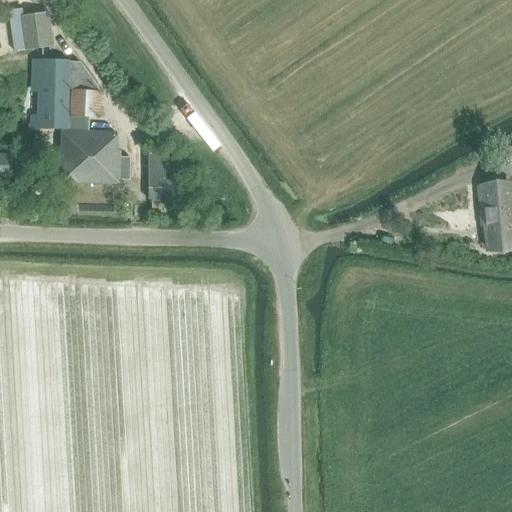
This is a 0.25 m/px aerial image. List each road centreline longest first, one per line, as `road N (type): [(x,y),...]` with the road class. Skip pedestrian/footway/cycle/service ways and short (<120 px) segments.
road 1 (unclassified): [(284,241),(255,186),(125,0)]
road 2 (unclassified): [(0,233),(284,241)]
road 3 (unclassified): [(294,511),(284,241)]
